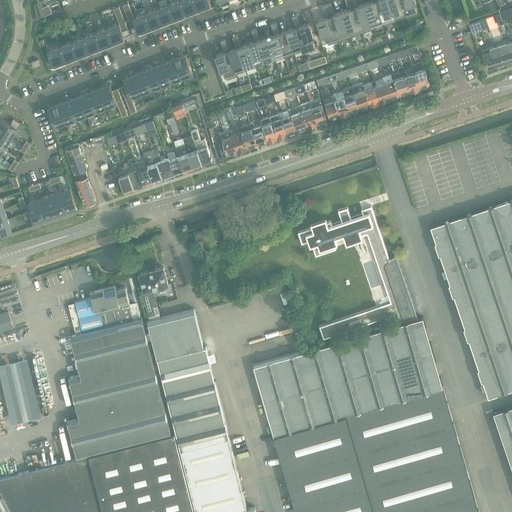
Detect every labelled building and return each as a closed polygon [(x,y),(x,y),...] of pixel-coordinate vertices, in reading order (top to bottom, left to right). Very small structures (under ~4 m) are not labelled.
[(173,15),(175,19),(187,14),(185,10),(181,0),(177,0),(169,3),(173,15)] [(181,0),(185,10),(187,14),(199,10),(197,6),(194,0),(181,0)] [(194,0),(197,6),(199,10),(211,5),(209,1),(209,0),(194,0)] [(350,36),(361,32),(360,29),(352,8),(349,0),(345,0),(348,9),(341,12),(346,25),(348,33),(350,36)] [(373,28),(372,25),(371,25),(368,17),(364,4),(357,6),(354,0),(349,0),(352,8),(360,29),(361,32),(373,28)] [(372,25),(382,22),(383,21),(375,0),(370,0),(371,1),(364,4),(368,17),(371,25),(372,25)] [(396,21),(394,17),(391,9),(387,0),(375,0),(383,21),(382,22),(383,25),(396,21)] [(394,17),(405,14),(405,13),(400,0),(387,0),(391,9),(394,17)] [(400,0),(405,13),(405,14),(406,17),(416,13),(415,10),(417,10),(414,1),(415,1),(415,0),(400,0)] [(492,0),(490,0),(483,3),(487,12),(496,7),(492,0)] [(44,15),(40,2),(34,4),(34,5),(35,7),(35,9),(35,11),(36,13),(36,15),(36,18),(44,15)] [(162,19),(163,24),(175,19),(173,15),(169,3),(157,8),(162,19)] [(338,40),(350,36),(348,33),(346,25),(341,12),(334,14),(330,3),(326,4),(330,16),(337,37),(338,40)] [(330,16),(326,4),(322,6),(326,17),(317,20),(321,33),(323,33),(326,41),(327,40),(328,44),(338,40),(337,37),(330,16)] [(150,24),(151,28),(163,24),(162,19),(157,8),(145,13),(150,24)] [(507,10),(500,13),(502,20),(509,17),(507,10)] [(133,17),(135,22),(137,26),(131,28),(133,33),(139,31),(139,33),(151,28),(150,24),(145,13),(133,17)] [(500,13),(493,16),(495,22),(502,20),(500,13)] [(486,18),(479,21),(481,28),(482,30),(489,27),(489,25),(486,18)] [(294,22),(295,28),(296,27),(303,49),(304,50),(304,52),(306,51),(314,49),(313,45),(315,45),(312,37),(314,36),(309,23),(300,26),(298,20),(294,22)] [(472,33),(481,30),(481,28),(479,21),(478,21),(469,24),(472,33)] [(111,39),(113,43),(125,39),(124,37),(130,35),(128,30),(122,32),(121,27),(119,23),(107,28),(111,39)] [(291,44),(294,53),(295,53),(304,50),(303,49),(296,27),(295,28),(287,30),(286,31),(291,44)] [(100,43),(101,48),(113,43),(111,39),(107,28),(95,32),(100,43)] [(284,56),(294,53),(291,44),(286,31),(279,33),(277,28),(272,29),(274,35),(277,34),(281,47),(284,56)] [(88,48),(89,52),(101,48),(100,43),(95,32),(83,37),(88,48)] [(262,54),(264,60),(265,63),(275,60),(272,51),(267,37),(260,40),(258,34),(253,36),(255,42),(257,41),(262,54)] [(274,35),(267,37),(272,51),(275,60),(284,56),(281,47),(277,34),(274,35)] [(76,52),(78,57),(89,52),(88,48),(83,37),(71,41),(76,52)] [(225,39),(223,40),(220,41),(224,52),(216,55),(220,68),(222,68),(225,76),(226,75),(227,79),(237,75),(236,73),(236,72),(228,51),(229,51),(225,39)] [(64,57),(66,62),(78,57),(76,52),(71,41),(60,46),(64,57)] [(252,57),(248,44),(240,47),(238,41),(234,42),(236,48),(238,47),(243,61),(245,66),(246,70),(255,66),(254,63),(252,57)] [(263,60),(264,60),(262,54),(257,41),(255,42),(248,44),(252,57),(254,63),(263,60)] [(503,43),(498,45),(499,48),(502,57),(504,63),(511,60),(511,57),(511,54),(508,45),(504,46),(503,43)] [(409,56),(419,52),(417,45),(406,49),(409,56)] [(493,49),(491,50),(494,60),(496,66),(504,63),(502,57),(499,48),(498,45),(492,47),(493,49)] [(52,62),(53,66),(66,62),(64,57),(60,46),(47,51),(52,62)] [(236,48),(229,51),(228,51),(236,72),(236,73),(246,70),(245,66),(243,61),(238,47),(236,48)] [(487,68),(496,66),(494,60),(491,50),(487,51),(487,49),(481,51),(482,53),(482,55),(485,63),(487,69),(487,68)] [(388,60),(398,57),(396,53),(386,56),(389,62),(388,60)] [(185,54),(179,57),(185,55),(192,73),(182,77),(171,81),(161,85),(151,89),(141,93),(131,97),(192,73),(185,54)] [(174,59),(182,77),(192,73),(185,55),(179,57),(175,58),(174,59)] [(386,56),(377,59),(379,66),(389,62),(386,56)] [(175,58),(123,79),(125,85),(126,84),(123,79),(134,75),(144,71),(154,67),(164,63),(174,59),(175,58)] [(164,63),(171,81),(182,77),(174,59),(164,63)] [(377,59),(366,63),(368,69),(379,66),(377,59)] [(412,64),(412,65),(414,71),(417,79),(418,81),(420,88),(430,85),(427,76),(424,67),(422,61),(412,64)] [(154,67),(161,85),(171,81),(164,63),(154,67)] [(366,63),(357,66),(359,72),(368,69),(366,63)] [(401,68),(402,70),(404,74),(404,75),(407,83),(407,85),(410,92),(410,93),(420,89),(420,88),(418,81),(417,79),(414,71),(412,65),(401,68)] [(358,73),(359,72),(357,66),(346,69),(349,76),(349,75),(358,72),(358,73)] [(144,71),(151,89),(161,85),(154,67),(144,71)] [(346,69),(336,73),(339,80),(349,76),(346,69)] [(395,73),(393,74),(394,78),(397,86),(400,95),(410,92),(407,85),(407,83),(404,75),(404,74),(402,70),(395,73)] [(134,75),(141,93),(151,89),(144,71),(134,75)] [(336,73),(326,76),(328,83),(339,80),(336,73)] [(382,77),(383,77),(384,81),(388,91),(390,99),(400,95),(397,86),(394,78),(393,74),(392,73),(382,77)] [(123,79),(126,84),(128,89),(129,93),(131,97),(141,93),(134,75),(123,79)] [(318,86),(328,83),(326,76),(316,80),(318,86)] [(375,80),(372,81),(374,85),(377,95),(380,102),(380,103),(390,99),(388,91),(384,81),(383,77),(375,80)] [(304,84),(306,90),(316,87),(314,80),(304,84)] [(370,106),(380,103),(380,102),(377,95),(374,85),(372,81),(363,84),(364,88),(368,98),(370,105),(370,106)] [(360,109),(370,105),(368,98),(364,88),(363,84),(362,82),(352,85),(354,91),(360,109)] [(109,84),(111,90),(112,90),(110,84),(58,104),(69,100),(79,96),(89,92),(99,88),(109,84)] [(99,88),(106,107),(116,103),(115,99),(113,95),(111,90),(109,84),(99,88)] [(304,84),(294,87),(294,88),(296,94),(306,90),(304,84)] [(352,85),(342,89),(343,91),(344,95),(347,103),(347,105),(350,112),(360,109),(354,91),(352,85)] [(89,92),(96,111),(106,107),(99,88),(89,92)] [(286,97),(296,94),(294,88),(284,91),(286,97)] [(285,97),(283,91),(274,94),(276,100),(285,97)] [(343,91),(332,95),(334,98),(336,107),(340,116),(340,117),(350,113),(350,112),(347,105),(347,103),(344,95),(343,91)] [(79,96),(86,115),(96,111),(89,92),(79,96)] [(266,104),(276,101),(273,94),(263,98),(264,98),(266,104)] [(330,119),(340,116),(336,107),(334,98),(332,95),(322,98),(324,102),(330,119)] [(69,100),(76,118),(86,115),(79,96),(69,100)] [(327,120),(321,103),(319,97),(309,101),(311,107),(314,116),(317,124),(327,120)] [(254,102),(256,108),(266,105),(266,104),(264,98),(254,102)] [(195,106),(193,99),(181,104),(184,110),(195,106)] [(61,111),(66,122),(76,118),(69,100),(58,104),(61,111)] [(317,124),(314,116),(311,107),(309,101),(299,104),(301,110),(304,120),(307,127),(307,128),(317,124)] [(254,102),(243,105),(245,112),(256,108),(254,102)] [(55,127),(116,103),(106,107),(96,111),(86,115),(76,118),(66,122),(55,127),(48,108),(54,106),(54,105),(48,108),(55,127)] [(48,108),(55,127),(66,122),(61,111),(58,104),(54,105),(54,106),(48,108)] [(181,104),(172,107),(176,119),(186,116),(184,110),(181,104)] [(290,109),(289,109),(291,114),(297,131),(307,127),(304,120),(301,110),(299,104),(289,108),(290,109)] [(236,115),(245,112),(243,105),(234,108),(236,115)] [(228,108),(222,109),(225,116),(226,120),(231,119),(228,108)] [(173,117),(170,109),(163,111),(166,120),(173,117)] [(211,120),(225,116),(222,109),(210,114),(211,120)] [(288,109),(279,112),(281,117),(284,127),(287,134),(297,131),(291,114),(289,109),(288,110),(288,109)] [(272,115),(269,116),(271,121),(274,130),(277,138),(287,135),(287,134),(284,127),(281,117),(279,112),(272,115)] [(164,119),(163,113),(155,115),(157,121),(164,119)] [(261,123),(261,124),(267,141),(267,142),(277,138),(274,130),(271,121),(269,116),(260,119),(261,123)] [(0,118),(0,130),(11,138),(17,128),(21,123),(13,118),(10,124),(0,118)] [(146,131),(155,128),(153,120),(144,124),(146,131)] [(252,122),(249,123),(251,128),(257,145),(267,141),(261,124),(261,123),(254,126),(252,122)] [(249,123),(239,126),(241,131),(244,141),(247,148),(257,145),(251,128),(249,123)] [(146,131),(144,124),(136,126),(139,134),(146,131)] [(232,129),(230,130),(229,130),(231,135),(237,151),(237,152),(247,149),(247,148),(244,141),(241,131),(239,126),(232,129)] [(134,136),(132,128),(125,131),(128,138),(134,136)] [(227,155),(237,151),(231,135),(229,130),(230,130),(230,128),(219,132),(221,138),(227,155)] [(204,138),(200,140),(197,129),(191,131),(192,135),(197,148),(201,160),(202,164),(212,160),(206,145),(204,138)] [(0,130),(0,144),(5,147),(11,138),(0,130)] [(127,138),(128,138),(125,131),(124,131),(118,134),(120,141),(127,139),(127,138)] [(185,143),(184,143),(187,151),(191,164),(192,167),(202,164),(201,160),(197,148),(192,135),(183,138),(185,143)] [(109,146),(115,143),(113,136),(106,138),(109,146)] [(175,147),(176,151),(177,151),(178,154),(183,170),(192,167),(191,164),(187,151),(184,143),(175,147)] [(75,145),(65,148),(66,149),(65,150),(74,174),(85,170),(88,169),(80,146),(76,147),(75,145)] [(156,157),(155,158),(157,161),(157,162),(161,174),(162,178),(172,174),(173,174),(168,157),(167,158),(161,160),(157,148),(153,149),(156,157)] [(168,157),(173,174),(183,170),(178,154),(177,151),(176,151),(174,152),(174,151),(167,153),(168,157)] [(153,181),(162,178),(161,174),(157,162),(157,161),(155,158),(154,155),(147,157),(146,156),(144,157),(147,165),(152,177),(153,181)] [(143,160),(135,163),(137,168),(143,184),(153,181),(152,177),(147,165),(144,157),(142,157),(143,160)] [(128,162),(125,163),(128,171),(132,184),(134,187),(143,184),(137,168),(135,163),(129,165),(128,162)] [(124,190),(134,187),(132,184),(128,171),(125,163),(123,164),(124,167),(117,170),(119,175),(123,187),(124,190)] [(88,176),(87,177),(85,170),(74,174),(76,181),(84,205),(86,204),(88,205),(91,204),(92,202),(96,201),(88,176)] [(70,188),(59,192),(66,211),(76,207),(70,188)] [(59,192),(49,196),(55,214),(66,211),(59,192)] [(49,196),(39,199),(45,218),(55,214),(49,196)] [(252,214),(256,212),(252,198),(251,197),(244,200),(244,201),(234,204),(239,218),(241,224),(254,220),(252,214)] [(444,221),(431,226),(488,397),(502,392),(507,391),(511,388),(511,198),(507,200),(490,206),(485,207),(469,213),(464,214),(449,220),(444,221)] [(39,199),(28,203),(35,222),(45,218),(39,199)] [(312,227),(298,232),(302,243),(308,241),(310,246),(312,245),(315,255),(336,248),(335,244),(337,243),(335,237),(343,235),(346,244),(362,238),(362,236),(367,234),(390,302),(319,326),(323,338),(394,314),(397,323),(404,321),(401,311),(395,294),(390,279),(385,266),(389,258),(371,206),(361,210),(363,214),(351,218),(347,207),(338,211),(342,221),(332,224),(331,221),(327,222),(326,218),(311,223),(312,227)] [(0,233),(11,230),(7,219),(0,221),(0,233)] [(205,228),(194,231),(196,239),(207,236),(205,228)] [(389,258),(385,266),(390,279),(403,275),(397,256),(389,258)] [(141,277),(145,292),(168,286),(163,268),(155,271),(156,273),(141,277)] [(403,275),(390,279),(395,294),(408,289),(403,275)] [(91,294),(92,299),(75,303),(78,317),(82,333),(71,336),(75,353),(77,360),(81,375),(70,378),(74,396),(76,403),(79,417),(68,420),(72,437),(73,443),(78,460),(0,478),(0,487),(13,511),(192,511),(177,455),(172,436),(168,419),(166,413),(160,388),(158,381),(156,375),(151,353),(147,341),(145,334),(141,318),(138,318),(135,303),(129,305),(125,289),(125,288),(115,290),(115,288),(115,287),(91,293),(91,294)] [(408,289),(395,294),(401,311),(414,306),(408,289)] [(414,306),(401,311),(404,321),(417,317),(414,306)] [(201,344),(193,309),(182,312),(171,315),(179,349),(201,344)] [(7,311),(0,313),(0,332),(13,328),(7,311)] [(156,355),(179,349),(171,315),(160,317),(159,317),(149,320),(147,320),(156,355)] [(299,352),(253,366),(295,511),(478,511),(423,317),(299,352)] [(171,418),(220,405),(219,399),(206,346),(203,347),(180,353),(160,358),(156,359),(155,359),(160,377),(171,418)] [(0,363),(0,390),(8,425),(15,423),(22,422),(29,420),(36,419),(22,359),(15,360),(8,362),(1,363),(0,363)] [(177,444),(227,430),(220,405),(171,418),(177,444)] [(502,409),(494,412),(511,463),(511,405),(507,407),(502,409)] [(184,470),(234,456),(227,430),(177,444),(184,470)] [(191,495),(240,482),(238,473),(234,456),(184,470),(191,495)] [(230,511),(247,508),(240,482),(191,495),(195,511),(230,511)]
